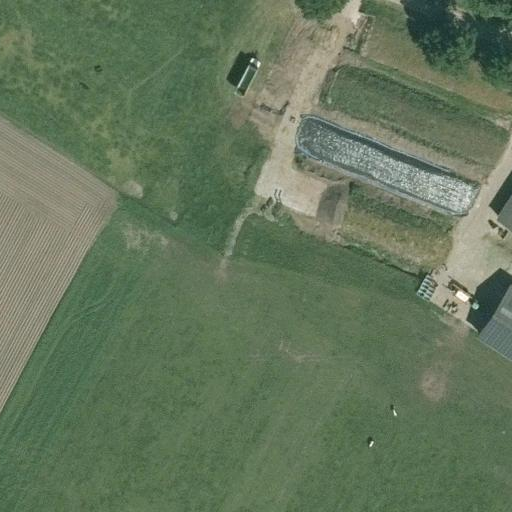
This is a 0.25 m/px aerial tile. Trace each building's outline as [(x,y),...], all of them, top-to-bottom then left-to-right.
[(447,151),(464,158),(480,121),(454,110),(442,138),(451,142),(447,151)] [(511,192),(497,216),(511,226),(511,192)] [(322,220),(362,233),(366,221),(326,209),(322,220)] [(252,212),(251,229),(278,230),(279,213),(252,212)] [(409,284),(405,263),(388,267),(393,288),(409,284)] [(511,286),(504,281),(471,333),(511,359),(511,286)]
